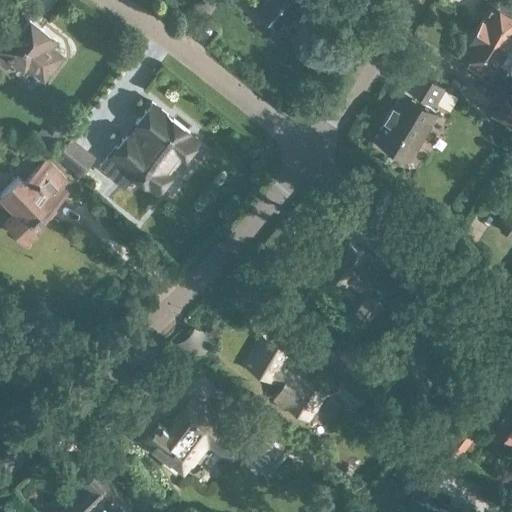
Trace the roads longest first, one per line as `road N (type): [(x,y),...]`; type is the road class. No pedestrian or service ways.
road 1 (residential): [(0,477),(178,307),(308,155)]
road 2 (residential): [(511,325),(308,155)]
road 3 (residential): [(308,155),(108,0)]
road 4 (residential): [(308,155),(378,54),(404,0)]
